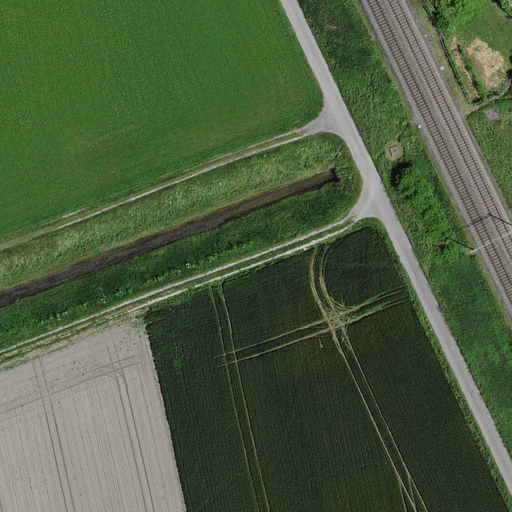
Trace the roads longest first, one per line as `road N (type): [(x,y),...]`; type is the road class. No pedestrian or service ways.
road 1 (unclassified): [(511,475),(289,0)]
road 2 (track): [(380,199),(284,249),(0,355)]
